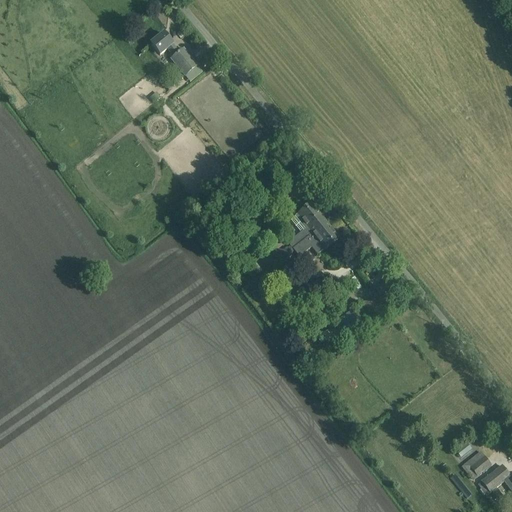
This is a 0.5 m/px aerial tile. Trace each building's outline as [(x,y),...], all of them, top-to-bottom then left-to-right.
[(151,45),(157,53),(160,57),(168,51),(174,58),(171,60),(185,77),(197,67),(183,50),(179,54),(164,35),(151,45)] [(168,89),(180,80),(177,75),(165,85),(168,89)] [(181,103),(177,98),(172,103),(176,108),(181,103)] [(327,224),(311,205),(291,221),(301,234),(295,239),(293,237),(286,243),(290,247),(292,251),(327,224)] [(318,256),(339,239),(327,224),(292,251),(283,259),(285,260),(295,252),(299,258),(312,248),(318,256)] [(273,250),(272,257),(283,259),(292,251),(290,247),(288,249),(287,248),(283,251),(273,250)] [(369,315),(394,296),(402,290),(392,277),(374,290),(377,293),(361,305),(369,315)] [(307,278),(291,291),(297,299),(298,298),(302,304),(308,300),(304,294),(314,287),(307,278)] [(343,335),(358,323),(351,313),(335,325),(336,326),(333,329),(319,339),(320,340),(319,341),(322,344),(323,344),(324,345),(337,334),(340,332),(343,335)] [(491,466),(485,458),(481,453),(463,467),(473,481),(491,466)] [(511,480),(502,467),(478,486),(487,497),(504,483),(511,492),(511,480)] [(467,499),(471,496),(457,479),(453,482),(467,499)]
